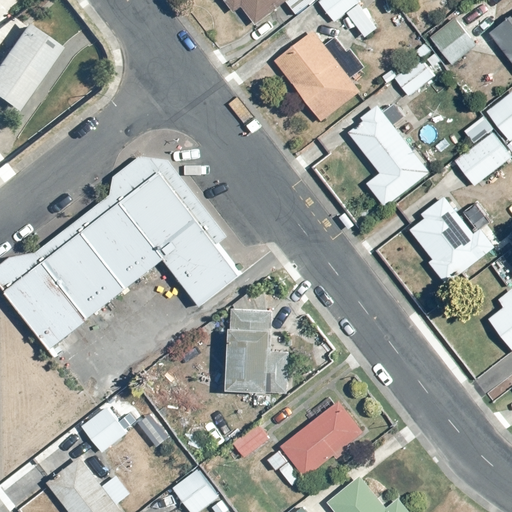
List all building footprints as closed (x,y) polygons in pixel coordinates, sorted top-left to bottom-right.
[(224,0),(234,12),(242,6),(257,24),(287,0),(224,0)] [(362,0),(322,0),(319,3),(335,22),(362,0)] [(477,46),(454,18),(430,38),(452,66),(477,46)] [(511,18),(493,33),(511,56),(511,18)] [(31,23),(0,66),(0,97),(21,111),(65,47),(31,23)] [(276,60),(324,121),(363,91),(315,30),(276,60)] [(408,96),(435,76),(421,59),(395,78),(408,96)] [(511,139),(511,90),(486,111),(510,141),(511,139)] [(382,172),(368,183),(386,206),(432,171),(380,104),(363,117),(367,121),(352,132),(382,172)] [(511,157),(511,155),(493,131),(454,160),(473,186),(511,157)] [(138,151),(0,255),(0,282),(42,337),(153,252),(185,293),(224,264),(138,151)] [(430,262),(448,285),(498,247),(483,227),(475,233),(446,196),(424,213),(427,218),(412,230),(435,259),(430,262)] [(489,318),(511,347),(511,287),(498,299),(503,306),(489,318)] [(273,310),(233,308),(232,329),(229,329),(226,391),(288,394),(290,352),(271,351),(273,310)] [(365,432),(340,400),(282,445),(307,477),(365,432)] [(82,427),(102,452),(128,433),(108,407),(82,427)] [(233,443),(243,457),(269,439),(259,425),(233,443)] [(82,458),(48,483),(70,511),(123,511),(118,505),(132,494),(118,475),(103,486),(82,458)] [(198,470),(173,488),(190,511),(196,511),(218,496),(198,470)] [(328,503),(335,511),(409,511),(399,499),(389,507),(363,475),(328,503)]
